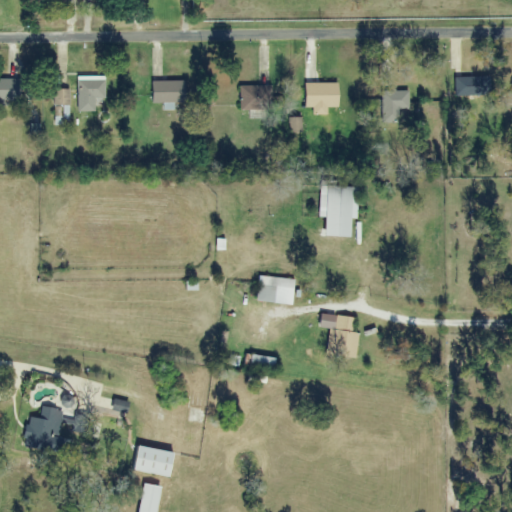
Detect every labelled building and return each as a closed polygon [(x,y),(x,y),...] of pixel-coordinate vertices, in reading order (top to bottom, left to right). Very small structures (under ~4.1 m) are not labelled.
[(76,113),(94,113),(94,100),(104,100),(104,77),(76,77),(76,113)] [(19,80),(0,80),(0,106),(19,106),(19,80)] [(483,85),(483,80),(461,81),(462,95),(482,94),(482,86),(483,85)] [(183,83),(150,83),(150,108),(173,108),(173,104),(183,104),(183,83)] [(304,114),(327,114),(327,112),(335,112),(335,85),(304,84),(304,114)] [(239,111),(271,111),(271,88),(239,88),(239,111)] [(53,127),(68,127),(68,91),(53,91),(53,127)] [(380,93),(380,124),(398,124),(398,113),(408,113),(408,93),(380,93)] [(318,219),(323,219),(323,238),(349,239),(349,221),(356,221),(357,190),(319,188),(318,219)] [(291,279),(257,279),(257,305),(291,305),(291,279)] [(356,335),(351,334),(353,320),(331,317),(326,356),(354,359),(356,335)] [(62,411),(40,409),(38,419),(25,418),(22,449),(57,453),(62,411)] [(206,412),(187,409),(185,424),(204,427),(206,412)] [(167,479),(172,454),(136,446),(131,471),(167,479)]
